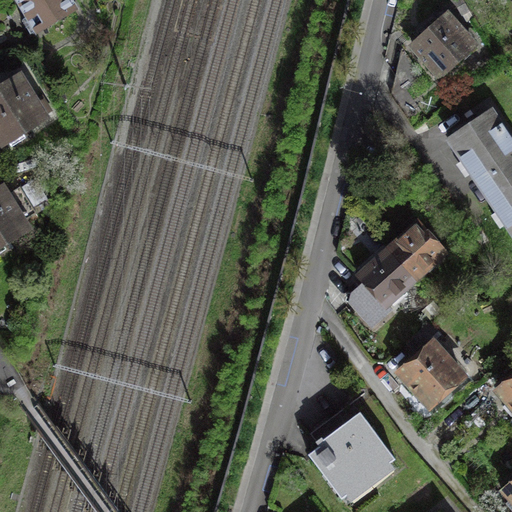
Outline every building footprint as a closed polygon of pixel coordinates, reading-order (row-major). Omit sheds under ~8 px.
[(17,0),(37,32),(74,9),(68,0),(17,0)] [(487,57),(459,20),(419,51),(447,87),(487,57)] [(443,105),(407,60),(401,93),(405,112),(413,123),(443,105)] [(44,118),(18,77),(0,87),(0,141),(2,144),(44,118)] [(511,127),(502,114),(457,142),(511,224),(511,127)] [(35,213),(19,187),(6,196),(0,187),(0,245),(27,229),(21,221),(35,213)] [(461,258),(432,224),(418,237),(382,268),(368,280),(397,313),(461,258)] [(476,381),(440,341),(407,371),(443,410),(476,381)] [(413,472),(372,420),(324,457),(364,511),(413,472)]
